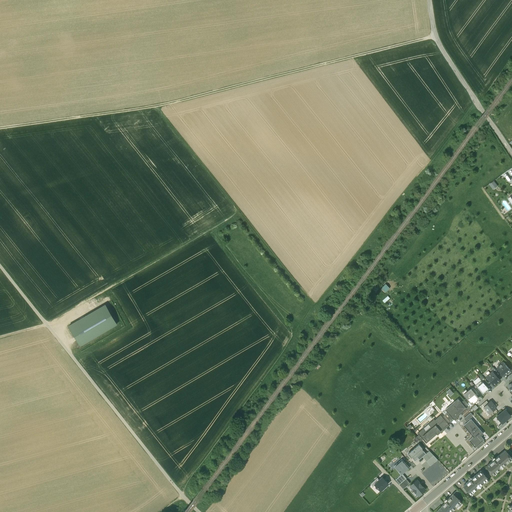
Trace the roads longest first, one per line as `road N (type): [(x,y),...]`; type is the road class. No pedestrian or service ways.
road 1 (track): [(435,37),(155,106),(0,127)]
road 2 (track): [(0,265),(199,511)]
road 3 (track): [(315,306),(155,106)]
road 4 (track): [(46,323),(238,212)]
road 5 (unclassified): [(429,0),(438,44),(511,153)]
